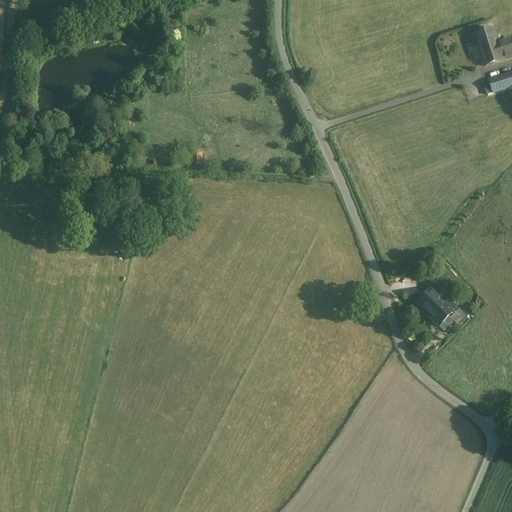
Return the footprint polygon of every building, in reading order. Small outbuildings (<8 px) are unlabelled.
[(499,44),(495,30),(475,36),(485,68),(511,58),(511,43),(511,41),(511,40),(499,44)] [(511,74),(484,84),(488,96),(511,88),(511,74)] [(429,291),(415,305),(439,327),(452,313),(443,304),(429,291)] [(457,308),(448,299),(443,304),(452,313),(457,308)] [(459,309),(450,319),(458,327),(467,317),(459,309)]
